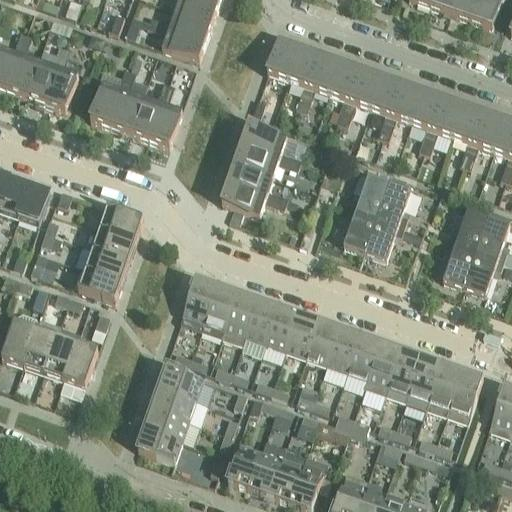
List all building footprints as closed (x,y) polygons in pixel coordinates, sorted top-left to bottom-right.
[(93,0),(80,0),(79,4),(91,8),(93,0)] [(221,12),(185,0),(172,0),(172,2),(181,5),(176,19),(214,32),(221,12)] [(185,0),(221,12),(224,0),(185,0)] [(376,0),(376,4),(390,9),(392,0),(376,0)] [(411,0),(409,8),(430,15),(435,0),(411,0)] [(458,0),(435,0),(430,15),(450,23),(458,0)] [(481,0),(458,0),(450,23),(471,30),(481,0)] [(505,0),(481,0),(471,30),(492,37),(505,0)] [(214,32),(176,19),(172,32),(170,38),(207,51),(214,32)] [(117,23),(111,40),(119,43),(125,25),(117,23)] [(152,25),(150,31),(148,37),(158,40),(162,29),(152,25)] [(207,51),(170,38),(172,32),(162,29),(158,40),(168,44),(163,58),(200,71),(207,51)] [(22,41),(18,51),(29,55),(33,45),(22,41)] [(302,56),(280,48),(268,83),(289,91),(302,56)] [(0,56),(0,98),(7,101),(21,63),(26,65),(29,55),(18,51),(15,61),(0,56)] [(60,55),(56,65),(68,69),(71,59),(60,55)] [(316,61),(302,56),(289,91),(304,96),(310,98),(321,65),(315,63),(316,61)] [(46,114),(59,76),(65,78),(68,69),(56,65),(43,60),(39,70),(27,107),(46,114)] [(26,65),(21,63),(7,101),(27,107),(39,70),(26,65)] [(327,67),(321,65),(310,98),(304,96),(300,107),(312,111),(315,100),(330,105),(342,70),(328,65),(327,67)] [(357,75),(342,70),(330,105),(345,110),(350,112),(362,80),(356,77),(357,75)] [(65,78),(59,76),(46,114),(66,121),(79,84),(65,78)] [(126,78),(122,88),(134,92),(137,82),(126,78)] [(368,82),(362,80),(350,112),(345,110),(341,121),(352,125),(356,114),(371,119),(383,84),(369,79),(368,82)] [(111,137),(125,99),(130,101),(134,92),(122,88),(102,81),(99,90),(104,92),(91,130),(111,137)] [(397,89),(383,84),(371,119),(386,125),(391,126),(403,94),(396,92),(397,89)] [(176,95),(170,93),(164,91),(161,101),(172,105),(176,95)] [(424,98),(410,93),(409,96),(403,94),(391,126),(386,125),(382,135),(393,139),(397,128),(412,134),(424,98)] [(438,103),(424,98),(412,134),(427,139),(433,141),(444,108),(438,106),(438,103)] [(130,101),(125,99),(111,137),(131,144),(144,106),(130,101)] [(157,111),(144,106),(131,144),(150,150),(163,113),(169,115),(172,105),(161,101),(157,111)] [(312,111),(300,107),(296,118),(308,122),(312,111)] [(450,110),(444,108),(433,141),(427,139),(423,149),(434,153),(438,143),(453,148),(465,113),(451,108),(450,110)] [(266,112),(259,109),(253,127),(260,130),(266,112)] [(169,115),(163,113),(150,150),(170,157),(183,120),(169,115)] [(479,118),(465,113),(453,148),(468,153),(473,155),(486,123),(479,120),(479,118)] [(352,125),(341,121),(337,132),(348,136),(352,125)] [(491,124),(486,123),(473,155),(468,153),(464,164),(475,168),(479,157),(494,162),(506,127),(492,122),(491,124)] [(511,128),(506,127),(494,162),(509,167),(511,168),(511,128)] [(288,147),(258,137),(250,134),(243,155),(281,168),(279,173),(288,177),(292,165),(283,162),(288,147)] [(393,139),(382,135),(378,146),(389,150),(393,139)] [(434,153),(423,149),(419,160),(431,164),(434,153)] [(281,168),(243,155),(236,174),(274,187),(279,173),(281,168)] [(475,168),(464,164),(460,175),(471,179),(475,168)] [(302,169),(292,165),(288,177),(298,180),(300,175),(302,169)] [(274,187),(236,174),(230,193),(267,206),(265,212),(275,215),(279,204),(269,201),(274,187)] [(300,175),(298,180),(305,183),(307,177),(300,175)] [(511,180),(505,178),(501,189),(511,192),(511,180)] [(0,220),(12,188),(0,183),(0,220)] [(390,192),(369,184),(360,211),(354,209),(350,218),(378,228),(390,192)] [(31,194),(12,188),(0,220),(19,228),(31,194)] [(412,199),(390,192),(378,228),(405,237),(408,228),(402,226),(412,199)] [(230,193),(223,213),(234,217),(244,221),(260,226),(265,212),(267,206),(230,193)] [(51,201),(31,194),(19,228),(40,235),(51,201)] [(73,204),(63,201),(58,214),(68,218),(73,204)] [(289,207),(279,204),(275,215),(285,219),(289,207)] [(145,229),(108,217),(101,238),(137,251),(145,229)] [(234,217),(230,230),(240,234),(244,221),(234,217)] [(378,228),(350,218),(347,228),(353,229),(344,256),(365,263),(378,228)] [(489,226),(468,219),(459,246),(453,243),(450,253),(477,262),(489,226)] [(511,234),(489,226),(477,262),(504,271),(508,262),(507,262),(501,260),(511,234)] [(405,237),(378,228),(365,263),(387,271),(396,244),(402,247),(405,237)] [(60,233),(50,230),(46,242),(55,245),(60,233)] [(405,237),(402,247),(413,250),(416,241),(405,237)] [(137,251),(101,238),(93,258),(130,271),(137,251)] [(55,245),(46,242),(41,254),(51,257),(55,245)] [(477,262),(450,253),(446,262),(452,264),(443,290),(465,298),(477,262)] [(21,258),(14,278),(24,281),(31,261),(21,258)] [(130,271),(93,258),(86,279),(123,292),(130,271)] [(504,271),(477,262),(465,298),(486,305),(495,278),(500,280),(500,281),(501,281),(504,271)] [(41,287),(45,275),(36,271),(31,284),(41,287)] [(123,292),(86,279),(79,300),(116,313),(123,292)] [(21,289),(7,284),(4,294),(18,299),(21,289)] [(34,293),(21,289),(18,299),(30,303),(34,293)] [(202,341),(218,297),(196,289),(181,333),(202,341)] [(223,348),(238,304),(218,297),(202,341),(223,348)] [(40,298),(34,316),(43,319),(49,301),(40,298)] [(71,306),(59,302),(56,312),(68,316),(71,306)] [(246,347),(258,311),(238,304),(223,348),(244,355),(247,348),(246,347)] [(83,311),(71,306),(68,316),(80,320),(83,311)] [(279,318),(264,313),(258,311),(246,347),(247,348),(266,354),(279,318)] [(299,325),(279,318),(266,354),(287,362),(299,325)] [(3,369),(24,376),(37,339),(35,339),(38,331),(36,327),(23,322),(18,324),(3,369)] [(111,327),(101,324),(97,337),(106,341),(111,327)] [(320,332),(305,327),(299,325),(287,362),(307,369),(320,332)] [(340,339),(320,332),(307,369),(327,376),(340,339)] [(57,346),(37,339),(24,376),(44,383),(57,346)] [(361,346),(346,341),(340,339),(327,376),(348,383),(361,346)] [(78,354),(57,346),(44,383),(65,390),(78,354)] [(381,354),(361,346),(348,383),(367,390),(368,390),(381,354)] [(99,361),(78,354),(65,390),(86,398),(99,361)] [(386,405),(401,361),(381,354),(368,390),(367,390),(365,397),(386,405)] [(406,412),(422,368),(401,361),(386,405),(406,412)] [(178,362),(175,370),(190,376),(193,367),(178,362)] [(208,373),(193,367),(190,376),(206,381),(208,373)] [(427,419),(442,375),(422,368),(406,412),(427,419)] [(447,426),(463,382),(442,375),(427,419),(447,426)] [(204,389),(168,376),(161,398),(197,411),(204,389)] [(218,376),(215,384),(231,390),(234,382),(218,376)] [(249,387),(234,382),(231,390),(246,395),(249,387)] [(469,433),(480,400),(484,389),(463,382),(447,426),(469,433)] [(259,390),(256,399),(272,404),(274,396),(259,390)] [(290,401),(274,396),(272,404),(287,409),(290,401)] [(511,443),(511,399),(505,396),(489,440),(510,448),(511,443)] [(197,411),(161,398),(153,418),(190,431),(197,411)] [(248,404),(239,401),(234,417),(242,420),(248,404)] [(300,405),(297,413),(313,418),(315,410),(300,405)] [(279,415),(264,410),(261,418),(276,423),(279,415)] [(331,415),(315,410),(313,418),(328,424),(331,415)] [(294,421),(279,415),(276,423),(291,429),(294,421)] [(190,431),(153,418),(146,439),(183,451),(190,431)] [(340,423),(338,427),(337,431),(352,436),(355,428),(340,423)] [(320,429),(304,424),(301,432),(317,438),(320,429)] [(230,428),(225,443),(233,446),(239,430),(230,428)] [(371,433),(355,428),(352,436),(368,442),(371,433)] [(352,436),(337,431),(334,439),(349,445),(352,436)] [(381,433),(379,441),(394,447),(397,439),(381,433)] [(368,442),(352,436),(349,445),(365,450),(368,442)] [(183,451),(146,439),(139,460),(175,473),(183,451)] [(412,444),(397,439),(394,447),(409,452),(412,444)] [(233,446),(225,443),(220,458),(228,461),(233,446)] [(422,447),(419,456),(435,461),(438,453),(422,447)] [(270,506),(283,469),(287,458),(267,451),(263,462),(250,499),(270,506)] [(402,458),(387,453),(384,461),(399,466),(402,458)] [(453,458),(438,453),(435,461),(450,466),(453,458)] [(229,491),(230,492),(250,499),(263,462),(241,455),(229,491)] [(423,465),(407,460),(404,468),(420,474),(423,465)] [(438,471),(423,465),(420,474),(435,479),(438,471)] [(314,511),(325,484),(326,484),(330,474),(307,466),(304,476),(291,511),(314,511)] [(211,484),(219,487),(224,471),(216,468),(211,484)] [(291,511),(304,476),(283,469),(270,506),(288,511),(291,511)] [(486,469),(483,478),(498,483),(501,475),(486,469)] [(511,478),(501,475),(498,483),(511,487),(511,478)] [(347,483),(336,511),(360,511),(366,498),(367,498),(369,491),(347,483)] [(505,494),(490,489),(487,497),(502,502),(505,494)] [(511,496),(505,494),(502,502),(511,505),(511,496)] [(383,511),(386,505),(367,498),(366,498),(360,511),(383,511)]
